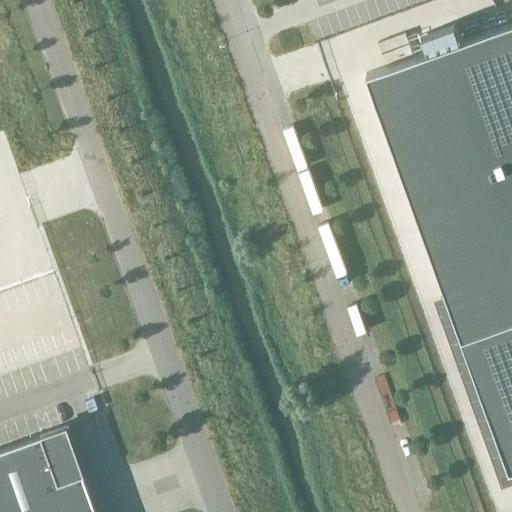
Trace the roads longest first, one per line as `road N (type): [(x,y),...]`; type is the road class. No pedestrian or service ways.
road 1 (unclassified): [(223,511),(39,0)]
road 2 (unclassified): [(406,511),(225,0)]
road 3 (unknown): [(71,405),(91,462),(114,493),(144,496),(208,472)]
